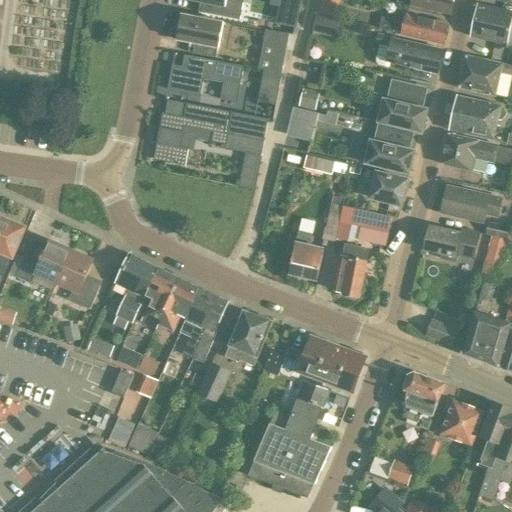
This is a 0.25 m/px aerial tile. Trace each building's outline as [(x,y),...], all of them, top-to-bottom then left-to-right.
[(189,0),(200,2),(198,12),(239,20),(240,20),(243,3),(242,3),(227,0),(189,0)] [(283,0),(279,22),(299,26),(304,0),(283,0)] [(322,0),(320,10),(339,15),(342,0),(322,0)] [(412,0),(412,5),(451,13),(454,0),(412,0)] [(471,37),(507,45),(511,26),(511,25),(511,11),(478,4),(471,37)] [(193,53),(216,58),(223,22),(182,14),(177,40),(195,43),(193,53)] [(314,32),(336,38),(341,20),(318,14),(314,32)] [(379,29),(402,35),(444,45),(449,24),(407,14),(405,22),(382,17),(379,29)] [(275,46),(270,71),(282,73),(289,34),(266,30),(263,44),(275,46)] [(379,44),(375,61),(378,65),(388,68),(389,62),(438,74),(443,50),(393,39),(376,34),(374,43),(379,44)] [(183,66),(173,64),(170,76),(171,76),(168,89),(200,96),(204,79),(223,83),(220,100),(237,103),(245,67),(185,54),(183,66)] [(511,66),(503,64),(467,56),(459,89),(496,97),(501,72),(511,75),(511,66)] [(385,100),(379,121),(397,126),(422,132),(427,110),(423,109),(425,100),(401,95),(404,83),(392,80),(388,101),(385,100)] [(303,89),(299,106),(316,110),(320,93),(303,89)] [(502,106),(458,97),(450,130),(494,140),(502,106)] [(155,127),(152,143),(157,144),(154,160),(185,166),(185,164),(188,150),(188,149),(180,147),(183,128),(213,134),(211,142),(211,143),(226,145),(225,150),(245,153),(261,157),(268,120),(187,104),(184,118),(165,114),(163,114),(160,128),(155,127)] [(316,120),(318,113),(293,107),(290,121),(315,127),(316,120)] [(397,126),(379,121),(375,142),(372,141),(366,163),(409,174),(414,151),(410,150),(412,142),(395,138),(397,126)] [(443,165),(472,171),(475,158),(494,163),(495,161),(511,165),(511,149),(498,146),(498,145),(449,134),(443,165)] [(303,168),(332,174),(332,172),(344,174),(346,164),(306,155),(303,168)] [(370,198),(402,205),(407,180),(367,170),(364,182),(373,184),(370,198)] [(447,188),(441,213),(484,223),(486,214),(498,216),(502,199),(464,190),(464,192),(447,188)] [(337,230),(342,205),(340,205),(342,197),(332,195),(325,227),(324,226),(321,239),(334,242),(337,230)] [(354,208),(342,205),(337,230),(348,233),(354,208)] [(4,220),(0,228),(0,284),(23,228),(4,220)] [(484,234),(494,236),(505,239),(505,238),(510,240),(511,232),(511,225),(488,220),(484,234)] [(429,226),(424,250),(441,253),(440,259),(456,262),(458,255),(474,259),(480,231),(462,227),(460,233),(429,226)] [(298,230),(295,244),(289,274),(317,280),(324,250),(309,247),(312,233),(298,230)] [(34,276),(53,284),(69,249),(46,239),(44,245),(32,239),(16,276),(31,283),(34,276)] [(343,293),(346,294),(348,298),(355,299),(356,296),(360,297),(367,262),(369,248),(345,244),(342,257),(341,257),(334,290),(343,292),(343,293)] [(69,249),(53,284),(71,292),(67,299),(90,309),(102,281),(85,273),(91,259),(69,249)] [(145,298),(158,269),(129,255),(115,284),(126,289),(124,294),(125,295),(112,324),(124,330),(129,321),(134,323),(145,298)] [(485,255),(482,267),(496,270),(499,258),(485,255)] [(482,267),(478,280),(481,280),(484,281),(492,283),(496,270),(482,267)] [(140,322),(156,328),(178,278),(158,269),(145,298),(149,300),(140,322)] [(181,315),(186,318),(199,288),(178,278),(156,328),(157,329),(158,325),(174,331),(181,315)] [(475,312),(464,353),(500,366),(511,323),(511,322),(487,316),(496,284),(492,283),(484,281),(475,312)] [(183,354),(193,358),(207,327),(204,326),(217,297),(199,288),(186,318),(196,323),(183,354)] [(207,327),(193,358),(202,361),(215,332),(229,302),(217,297),(204,326),(207,327)] [(0,321),(12,325),(16,312),(0,306),(0,321)] [(244,310),(225,355),(237,360),(238,358),(253,364),(270,321),(268,320),(269,317),(260,314),(256,315),(244,310)] [(424,336),(426,337),(453,347),(460,329),(432,318),(424,336)] [(63,327),(66,343),(80,340),(77,324),(63,327)] [(502,371),(511,373),(511,332),(511,333),(502,371)] [(91,350),(112,357),(117,344),(96,336),(91,350)] [(298,399),(309,403),(316,386),(321,388),(323,381),(325,381),(339,349),(325,343),(326,340),(318,337),(314,339),(312,338),(299,371),(312,376),(310,383),(302,380),(296,398),(298,399)] [(288,349),(273,344),(264,370),(279,375),(288,349)] [(126,345),(121,358),(140,365),(146,353),(126,345)] [(352,354),(339,349),(325,381),(323,381),(321,388),(316,386),(309,403),(322,409),(324,409),(330,393),(350,400),(353,392),(366,359),(360,357),(362,353),(353,350),(352,354)] [(204,377),(199,387),(200,387),(197,393),(218,403),(232,371),(211,362),(204,378),(204,377)] [(111,393),(123,399),(133,376),(121,371),(111,393)] [(424,413),(419,427),(428,430),(432,416),(444,384),(414,372),(409,375),(405,385),(406,390),(408,391),(406,395),(407,406),(424,413)] [(190,383),(199,387),(204,377),(195,374),(190,383)] [(309,403),(298,399),(290,420),(274,414),(249,475),(307,499),(313,484),(315,485),(331,447),(310,439),(322,409),(309,403)] [(453,400),(440,434),(472,446),(484,412),(453,400)] [(478,494),(479,494),(489,468),(492,469),(511,415),(511,409),(493,402),(480,437),(489,440),(481,463),(488,466),(478,494)] [(489,468),(479,494),(483,496),(482,499),(491,503),(500,480),(510,484),(511,478),(511,415),(492,469),(489,468)] [(165,418),(150,452),(167,460),(174,442),(170,440),(177,424),(165,418)] [(139,424),(129,446),(148,455),(158,432),(139,424)] [(102,450),(41,504),(48,511),(213,511),(223,499),(208,492),(202,497),(186,480),(178,488),(159,467),(152,474),(143,465),(102,451),(102,450)] [(415,467),(394,459),(387,478),(408,486),(415,467)] [(395,511),(402,505),(385,490),(372,505),(380,511),(395,511)] [(418,511),(444,511),(422,503),(418,511)]
